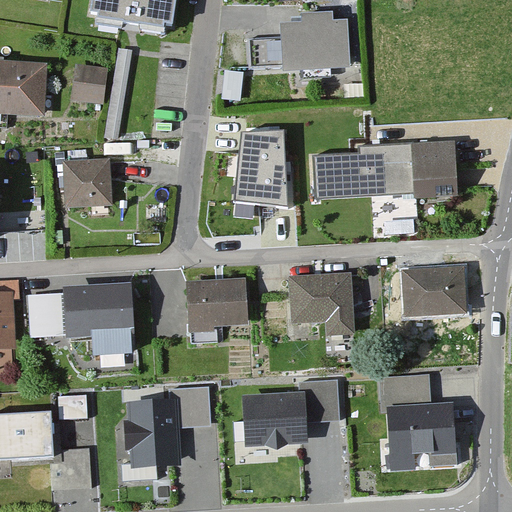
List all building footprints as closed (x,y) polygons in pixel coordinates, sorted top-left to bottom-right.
[(187,0),(99,0),(96,23),(137,29),(183,35),(187,0)] [(302,28),(280,29),(283,76),(353,72),(350,25),(334,26),(334,17),(302,19),(302,28)] [(124,145),(137,49),(117,46),(104,143),(124,145)] [(3,64),(0,64),(0,114),(7,115),(48,116),(50,65),(3,64)] [(110,73),(78,69),(74,101),(106,105),(110,73)] [(224,69),(223,97),(242,98),(244,70),(224,69)] [(285,135),(242,138),(235,206),(290,213),(285,135)] [(361,162),(318,164),(320,203),(463,196),(460,147),(361,152),(361,162)] [(111,165),(67,167),(67,184),(69,210),(113,208),(111,165)] [(436,271),(406,273),(409,321),(475,317),(472,269),(436,271)] [(318,278),(292,280),(295,327),(330,325),(330,335),(356,333),(353,276),(318,278)] [(0,300),(13,300),(22,299),(21,283),(0,284),(0,300)] [(224,285),(188,287),(193,345),(221,343),(220,328),(253,326),(249,283),(224,285)] [(138,288),(71,291),(72,311),(73,339),(93,338),(94,358),(138,355),(137,333),(141,333),(138,288)] [(0,300),(0,353),(16,352),(13,300),(0,300)] [(304,417),(305,426),(341,424),(338,382),(302,385),(303,396),(304,417)] [(432,382),(382,384),(383,411),(392,410),(394,472),(420,471),(420,456),(462,454),(460,407),(433,408),(432,382)] [(175,404),(176,430),(211,429),(210,390),(174,392),(175,404)] [(304,417),(303,396),(246,400),(249,449),(306,446),(305,426),(304,417)] [(60,401),(62,423),(88,422),(87,400),(60,401)] [(176,430),(175,404),(133,405),(133,422),(126,422),(127,452),(134,451),(135,468),(177,466),(176,436),(176,430)] [(0,419),(0,464),(56,462),(53,416),(0,419)] [(92,453),(62,454),(62,467),(93,466),(92,453)] [(52,468),(53,493),(94,491),(93,466),(62,467),(52,468)]
